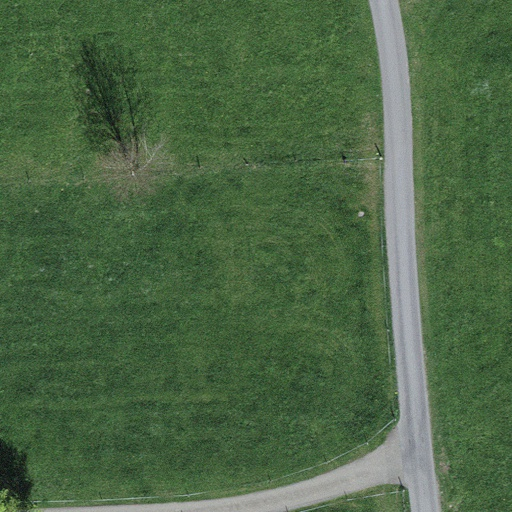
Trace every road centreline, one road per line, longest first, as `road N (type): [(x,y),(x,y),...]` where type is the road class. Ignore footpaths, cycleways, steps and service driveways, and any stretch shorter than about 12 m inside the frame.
road 1 (track): [(427,511),(384,0)]
road 2 (track): [(216,511),(314,490),(420,453)]
